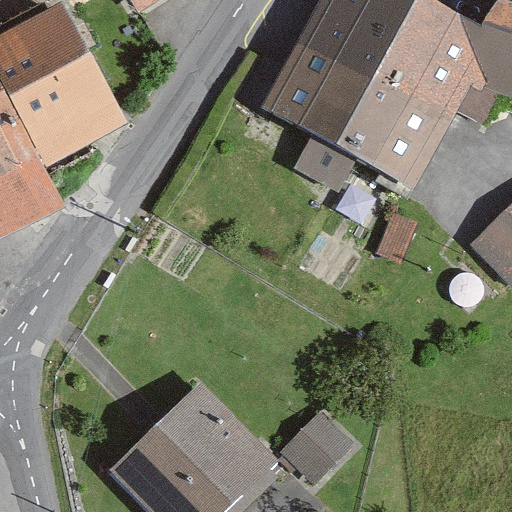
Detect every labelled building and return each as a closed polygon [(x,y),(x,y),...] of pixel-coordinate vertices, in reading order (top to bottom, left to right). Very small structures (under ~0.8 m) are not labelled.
[(130,0),(143,20),(176,0),(130,0)] [(418,0),(326,0),(265,117),(419,195),(471,94),(511,108),(511,15),(503,13),(490,34),(418,0)] [(0,251),(76,213),(56,174),(135,134),(74,15),(0,52),(0,251)] [(511,210),(472,247),(511,289),(511,210)] [(416,224),(392,215),(375,257),(400,266),(416,224)] [(200,392),(115,481),(147,511),(230,511),(277,464),(200,392)] [(320,414),(281,455),(315,488),(355,448),(320,414)]
